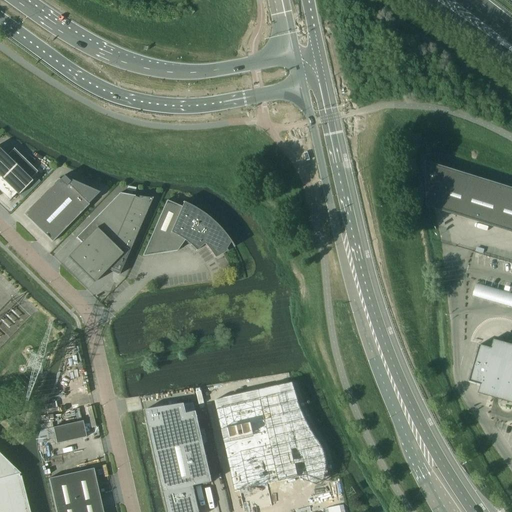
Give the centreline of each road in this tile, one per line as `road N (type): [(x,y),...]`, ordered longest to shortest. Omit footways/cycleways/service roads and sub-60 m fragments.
road 1 (secondary): [(471,511),(419,423),(377,324),(318,67)]
road 2 (secondary): [(303,88),(373,360),(445,511)]
road 3 (secondary): [(0,20),(120,96),(184,106),(303,88)]
road 4 (unclassified): [(131,511),(90,323),(0,229)]
road 5 (primary): [(295,57),(186,73),(148,69),(100,54),(16,0)]
road 6 (unknown): [(511,464),(468,398),(455,238)]
